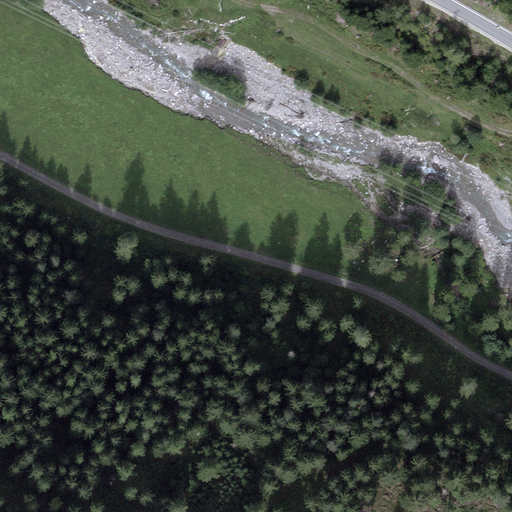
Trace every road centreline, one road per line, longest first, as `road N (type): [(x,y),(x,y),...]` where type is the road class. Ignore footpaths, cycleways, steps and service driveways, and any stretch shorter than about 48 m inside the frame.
road 1 (track): [(0,153),(169,234),(379,293),(511,377)]
road 2 (track): [(511,134),(301,14),(236,0)]
